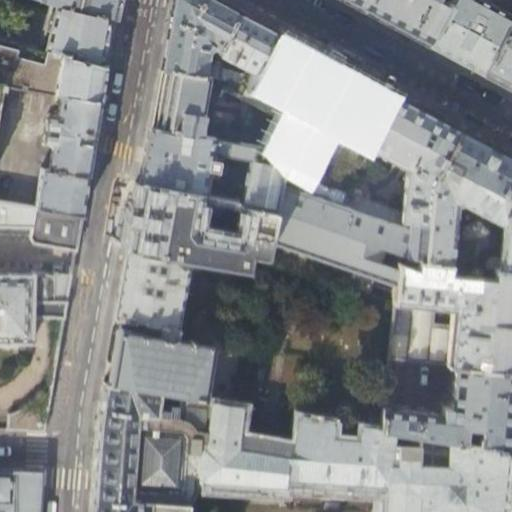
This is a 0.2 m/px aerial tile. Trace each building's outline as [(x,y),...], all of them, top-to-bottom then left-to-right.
[(120,1),(119,0),(42,0),(49,2),(116,18),(120,1)] [(212,47),(219,49),(238,11),(218,0),(171,0),(167,23),(159,67),(210,77),(218,78),(221,67),(222,61),(216,59),(214,68),(206,67),(209,51),(207,46),(211,44),(212,47)] [(345,0),(365,11),(427,44),(450,0),(345,0)] [(511,17),(511,14),(484,0),(450,0),(427,44),(455,58),(482,73),(511,17)] [(101,104),(110,51),(108,51),(111,32),(113,32),(116,18),(49,2),(38,48),(0,36),(0,235),(31,236),(31,239),(34,244),(76,250),(90,166),(101,104)] [(249,16),(238,11),(219,49),(220,53),(223,54),(223,55),(246,69),(244,73),(221,67),(218,78),(247,83),(276,31),(249,16)] [(511,17),(482,73),(511,88),(511,17)] [(276,31),(247,83),(283,102),(262,146),(286,150),(284,159),(290,162),(304,169),(303,171),(305,171),(329,127),(367,147),(395,94),(367,79),(304,45),(276,31)] [(200,134),(210,77),(159,67),(154,97),(149,125),(200,134)] [(429,112),(395,94),(367,147),(406,167),(399,223),(350,206),(342,233),(398,252),(422,260),(429,182),(459,128),(429,112)] [(262,146),(200,134),(149,125),(144,151),(139,181),(204,192),(206,179),(215,180),(219,157),(221,157),(223,156),(225,152),(250,156),(242,204),(242,205),(273,211),(279,182),(284,159),(286,150),(262,146)] [(429,182),(422,260),(448,263),(493,268),(511,269),(511,156),(500,150),(459,128),(429,182)] [(290,162),(284,159),(279,182),(286,184),(290,162)] [(198,226),(204,192),(139,181),(133,212),(127,248),(189,259),(248,268),(250,252),(265,255),(268,240),(273,211),(242,205),(237,233),(198,226)] [(286,184),(279,182),(273,211),(268,240),(338,264),(339,262),(395,282),(398,252),(342,233),(350,206),(286,184)] [(187,267),(189,259),(127,248),(120,284),(114,317),(122,318),(154,324),(177,328),(177,325),(187,267)] [(448,263),(422,260),(398,252),(395,282),(387,356),(454,364),(511,370),(511,269),(493,268),(492,277),(447,272),(448,263)] [(196,269),(187,267),(177,325),(187,327),(196,269)] [(0,343),(8,343),(9,342),(33,343),(33,317),(64,318),(68,294),(71,274),(53,274),(53,302),(34,301),(35,275),(8,274),(8,275),(0,275),(0,343)] [(181,328),(177,328),(154,324),(152,334),(124,330),(125,329),(120,328),(120,330),(112,328),(106,361),(108,363),(110,364),(111,364),(110,370),(109,375),(108,375),(106,375),(103,377),(103,382),(159,391),(179,395),(206,399),(213,346),(179,339),(181,328)] [(511,445),(511,370),(454,364),(449,406),(441,405),(440,412),(382,407),(380,427),(379,428),(396,431),(451,440),(470,443),(471,435),(466,434),(466,428),(479,428),(477,444),(511,450),(511,445)] [(383,394),(392,395),(392,390),(398,391),(400,377),(394,376),(394,371),(386,370),(383,394)] [(159,391),(103,382),(96,415),(96,427),(89,511),(186,511),(188,501),(189,501),(191,498),(193,494),(195,490),(196,487),(197,483),(201,449),(206,442),(213,400),(206,399),(179,395),(178,403),(169,402),(169,407),(157,407),(159,391)] [(52,387),(45,385),(40,391),(36,396),(26,405),(14,411),(8,413),(9,427),(6,427),(6,430),(44,431),(52,387)] [(236,404),(213,400),(206,442),(201,449),(197,483),(208,484),(208,485),(256,488),(256,487),(283,489),(283,484),(288,442),(239,434),(241,404),(236,404)] [(392,464),(396,431),(379,428),(380,427),(361,424),(359,440),(327,437),(329,418),(298,415),(295,442),(288,442),(283,484),(382,490),(381,511),(504,511),(505,510),(511,450),(477,444),(470,443),(451,440),(450,466),(392,464)] [(0,511),(37,511),(41,470),(11,469),(11,470),(0,469),(0,511)] [(381,511),(382,490),(283,484),(283,489),(256,487),(256,488),(208,485),(208,484),(197,483),(196,487),(195,490),(193,494),(191,498),(189,501),(188,501),(186,511),(381,511)]
